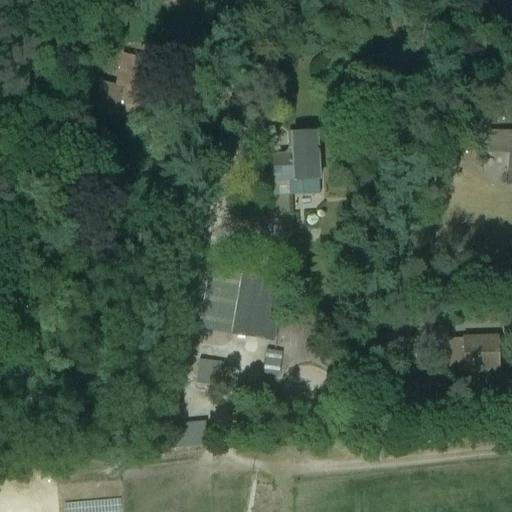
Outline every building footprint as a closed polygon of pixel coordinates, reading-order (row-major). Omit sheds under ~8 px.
[(106,115),(145,121),(155,61),(116,55),(106,115)] [(288,194),(318,194),(318,130),(286,130),(287,155),(267,155),(267,184),(288,184),(288,194)] [(505,182),(511,181),(511,131),(486,131),(485,152),(506,153),(505,182)] [(271,343),(267,366),(281,368),(285,345),(271,343)] [(464,374),(496,372),(495,348),(462,350),(464,374)]
